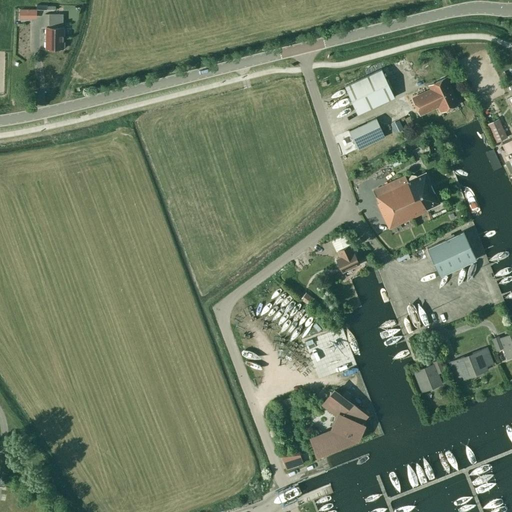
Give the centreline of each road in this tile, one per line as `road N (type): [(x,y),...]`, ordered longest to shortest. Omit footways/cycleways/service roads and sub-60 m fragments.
road 1 (unclassified): [(292,511),(217,309),(350,207)]
road 2 (tertiary): [(0,120),(300,48)]
road 3 (tertiary): [(300,48),(459,9),(511,9)]
road 4 (unclassified): [(350,207),(300,48)]
